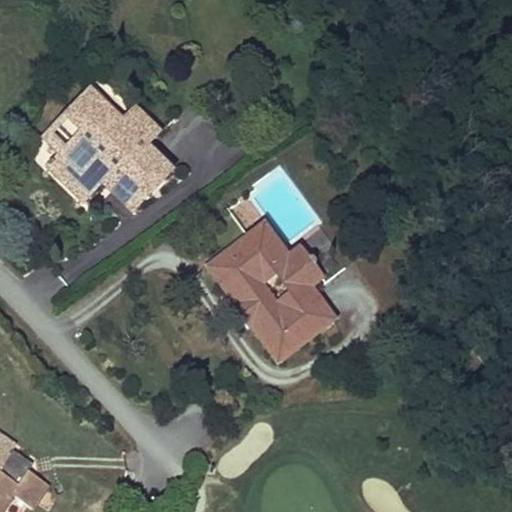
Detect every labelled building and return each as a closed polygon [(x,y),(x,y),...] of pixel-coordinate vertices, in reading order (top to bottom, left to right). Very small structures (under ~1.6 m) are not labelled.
[(110,172),(141,202),(170,171),(147,148),(156,139),(131,115),(122,123),(91,93),(60,126),(75,140),(62,153),(50,165),(84,198),(101,181),(110,172)] [(62,153),(75,140),(60,126),(47,138),(62,153)] [(141,202),(110,172),(101,181),(132,211),(141,202)] [(234,271),(274,244),(265,230),(208,268),(214,276),(230,265),(234,271)] [(309,236),(298,243),(324,283),(335,276),(309,236)] [(280,369),(339,330),(320,302),(330,295),(304,255),(288,265),(280,253),(239,280),(235,274),(219,285),(238,313),(234,316),(251,341),(259,336),(280,369)] [(0,511),(3,511),(17,494),(35,502),(48,481),(31,468),(26,457),(13,446),(16,442),(0,431),(0,511)]
